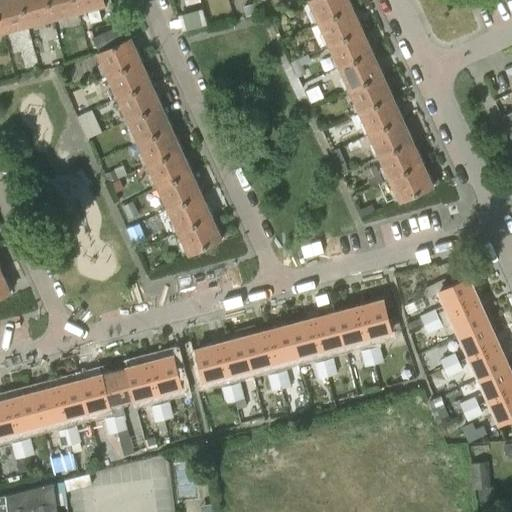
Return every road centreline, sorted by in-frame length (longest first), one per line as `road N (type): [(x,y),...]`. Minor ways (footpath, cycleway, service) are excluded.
road 1 (residential): [(276,286),(148,0)]
road 2 (residential): [(276,286),(495,228)]
road 3 (residential): [(72,342),(276,286)]
road 4 (residential): [(495,228),(429,71)]
road 5 (residential): [(72,342),(0,188)]
